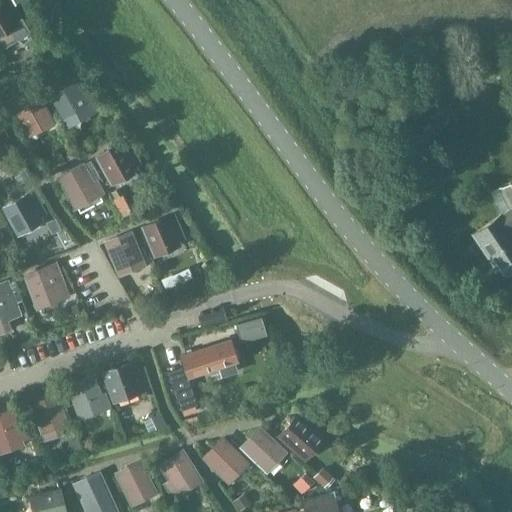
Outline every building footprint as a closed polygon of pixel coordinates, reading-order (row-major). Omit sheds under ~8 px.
[(0,0),(0,32),(16,24),(1,0),(0,0)] [(90,102),(88,97),(84,90),(78,92),(68,73),(45,86),(62,117),(90,102)] [(52,123),(38,97),(35,92),(12,104),(29,135),(52,123)] [(109,178),(137,162),(125,141),(97,157),(109,178)] [(75,208),(102,193),(96,182),(92,184),(81,164),(58,177),(75,208)] [(495,268),(496,267),(502,276),(506,276),(511,272),(511,261),(510,258),(511,256),(511,231),(510,229),(511,228),(511,180),(499,188),(509,209),(472,234),(495,268)] [(16,228),(43,213),(31,192),(4,207),(16,228)] [(153,249),(181,238),(172,215),(143,227),(153,249)] [(119,275),(143,265),(129,232),(105,242),(119,275)] [(37,308),(67,296),(54,263),(24,274),(37,308)] [(0,321),(18,315),(5,281),(0,283),(0,321)] [(230,320),(230,319),(227,308),(201,316),(205,327),(230,320)] [(259,317),(234,324),(239,340),(264,332),(259,317)] [(236,370),(233,362),(237,360),(230,339),(184,355),(179,356),(183,367),(167,372),(182,417),(198,412),(186,377),(217,367),(219,376),(236,370)] [(114,400),(146,389),(136,360),(104,371),(114,400)] [(80,418),(109,407),(104,395),(100,397),(92,376),(67,385),(80,418)] [(42,432),(69,422),(65,410),(61,411),(53,390),(29,399),(42,432)] [(0,447),(26,438),(21,426),(16,428),(8,406),(0,409),(0,447)] [(305,457),(321,439),(296,416),(280,435),(305,457)] [(267,470),(283,452),(259,429),(242,447),(267,470)] [(249,462),(223,436),(222,436),(200,458),(228,485),(249,462)] [(177,497),(203,480),(182,448),(156,465),(167,480),(161,484),(170,497),(175,494),(177,497)] [(158,493),(141,460),(140,459),(113,472),(130,507),(158,493)] [(102,477),(99,470),(72,483),(75,490),(70,493),(75,505),(80,503),(84,511),(122,511),(117,502),(114,503),(108,489),(111,487),(106,476),(102,477)] [(66,511),(60,487),(27,495),(31,511),(66,511)] [(306,511),(331,511),(327,496),(303,502),(306,511)]
